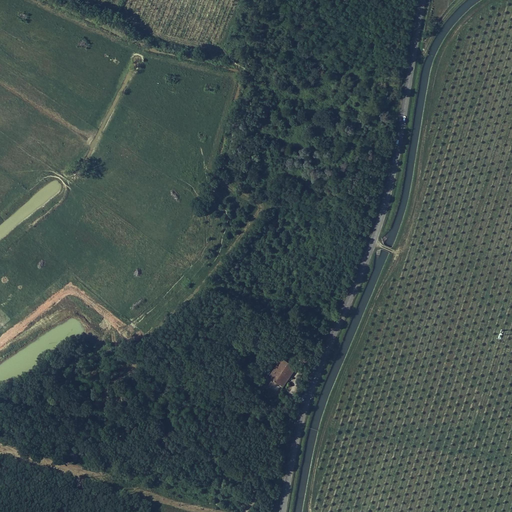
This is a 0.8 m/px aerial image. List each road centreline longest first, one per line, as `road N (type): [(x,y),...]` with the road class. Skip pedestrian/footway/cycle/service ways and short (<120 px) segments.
road 1 (secondary): [(420,0),(380,217),(313,378),(283,511)]
road 2 (track): [(134,43),(71,161),(0,219)]
